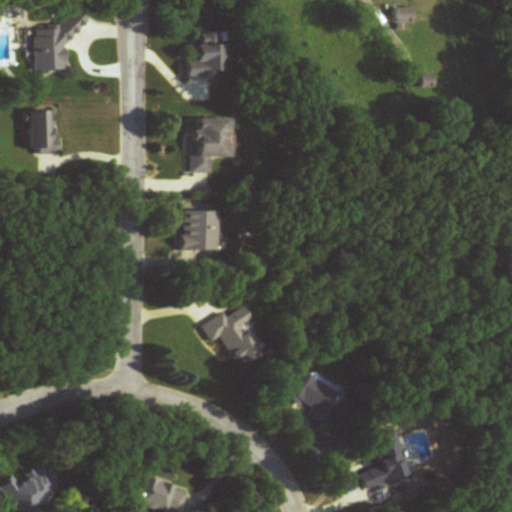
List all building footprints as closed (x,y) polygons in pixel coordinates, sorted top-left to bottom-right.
[(391,28),(410,28),(410,10),(391,10),(391,28)] [(66,71),(65,25),(29,26),(30,72),(66,71)] [(193,33),(192,61),(181,61),(181,80),(218,80),(218,34),(193,33)] [(419,78),(419,88),(430,87),(430,77),(419,78)] [(23,153),(48,153),(47,112),(22,112),(23,153)] [(226,120),(192,119),(192,131),(188,131),(188,155),(185,155),(185,174),(205,174),(205,158),(225,158),(226,120)] [(176,213),(176,252),(213,252),(213,213),(176,213)] [(205,344),(214,339),(232,370),(254,357),(236,328),(245,323),(236,309),(219,319),(216,315),(195,327),(205,344)] [(276,398),(304,411),(302,416),(321,425),(337,393),(290,370),(276,398)] [(403,478),(390,433),(366,440),(374,469),(355,475),(360,490),(403,478)] [(30,511),(60,488),(39,464),(15,484),(9,477),(0,484),(0,495),(14,511),(30,511)] [(129,504),(153,511),(176,511),(182,493),(138,478),(129,504)]
